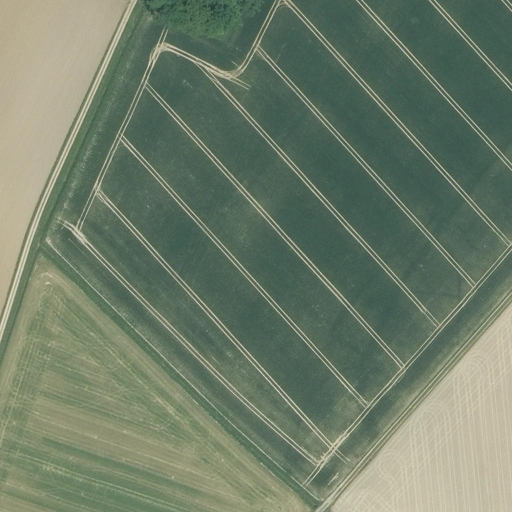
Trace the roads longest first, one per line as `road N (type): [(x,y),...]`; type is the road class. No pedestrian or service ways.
road 1 (track): [(0,318),(26,235),(134,0)]
road 2 (track): [(511,291),(320,511)]
